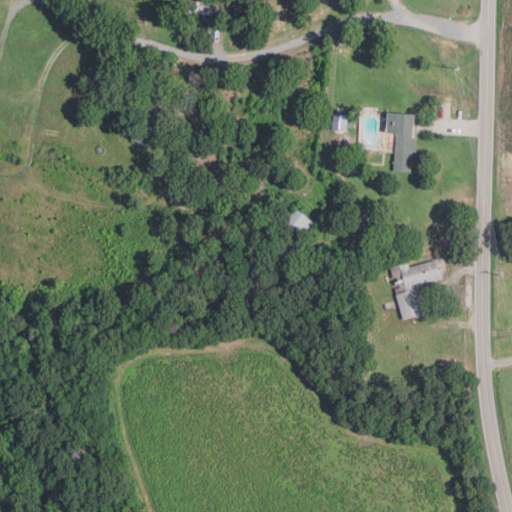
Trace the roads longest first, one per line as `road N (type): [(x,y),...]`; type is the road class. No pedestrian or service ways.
road 1 (secondary): [(507,511),(485,364),(489,0)]
road 2 (residential): [(489,33),(366,16),(234,59),(194,56),(88,29),(50,0)]
